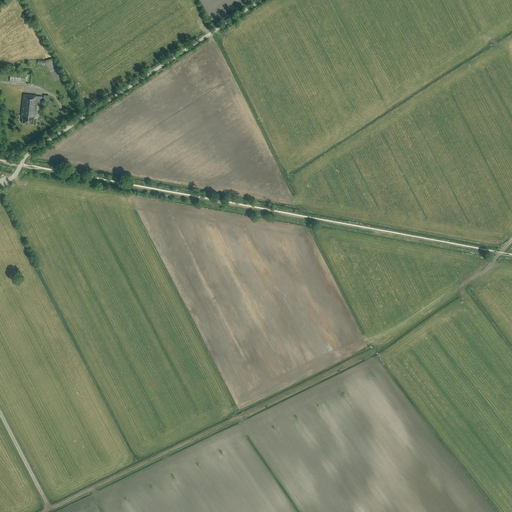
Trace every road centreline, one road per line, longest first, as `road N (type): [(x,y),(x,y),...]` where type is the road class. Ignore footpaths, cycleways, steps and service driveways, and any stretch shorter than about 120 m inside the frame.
road 1 (track): [(511,239),(373,351),(44,511)]
road 2 (unclassified): [(0,185),(26,155),(262,0)]
